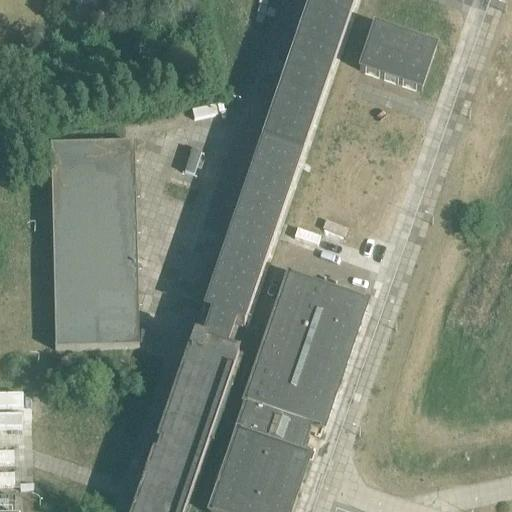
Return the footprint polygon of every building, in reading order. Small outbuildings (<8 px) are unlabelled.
[(310,0),(202,316),(209,319),(235,328),(241,330),(354,0),(310,0)] [(421,95),(437,49),(374,27),(357,73),(421,95)] [(133,147),(49,149),(49,152),(50,152),(54,350),(53,350),(53,353),(138,351),(138,350),(137,348),(132,150),(133,150),(133,147)] [(241,413),(232,438),(234,439),(234,437),(295,457),(305,428),(319,433),(327,410),(328,409),(327,409),(329,405),(330,403),(329,403),(331,399),(332,398),(331,397),(333,393),(334,392),(333,392),(335,388),(336,386),(335,386),(337,382),(338,381),(337,380),(339,376),(340,375),(339,375),(340,370),(341,371),(342,369),(341,369),(342,365),(343,365),(343,364),(343,363),(344,359),(345,359),(345,358),(346,353),(347,354),(347,352),(348,348),(349,348),(349,346),(350,342),(351,342),(351,341),(352,336),(353,337),(353,335),(354,331),(355,331),(355,329),(363,306),(329,295),(327,298),(318,295),(319,291),(310,288),(285,280),(271,321),(261,349),(239,412),(241,413)] [(182,511),(236,358),(226,355),(235,328),(209,319),(200,346),(192,343),(191,346),(193,346),(191,354),(189,353),(155,450),(157,451),(155,458),(153,457),(134,511),(182,511)] [(234,439),(208,511),(288,511),(305,463),(306,461),(295,457),(234,437),(234,439)]
